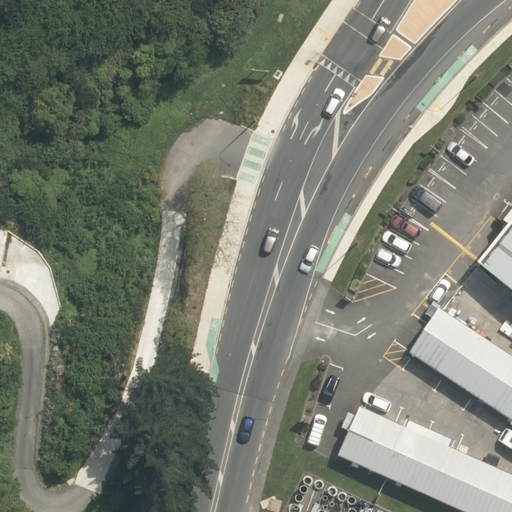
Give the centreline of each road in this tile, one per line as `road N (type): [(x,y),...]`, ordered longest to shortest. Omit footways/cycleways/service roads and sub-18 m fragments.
road 1 (residential): [(305,186),(209,141),(186,152),(147,333),(105,453),(66,511)]
road 2 (secondary): [(211,511),(277,247),(305,186)]
road 3 (secondary): [(491,0),(403,82),(370,132),(305,186)]
road 4 (residential): [(30,511),(21,439),(29,319),(0,301)]
road 5 (secondary): [(305,186),(307,113),(383,0)]
